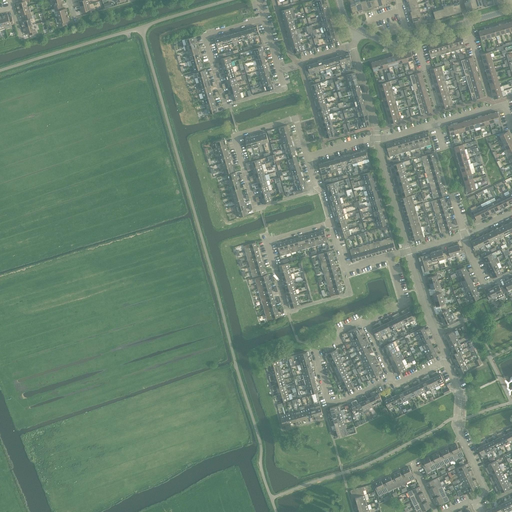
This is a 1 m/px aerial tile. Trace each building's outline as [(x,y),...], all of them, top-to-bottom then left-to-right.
[(19,0),(20,3),(16,4),(18,10),(27,7),(25,1),(29,0),(19,0)] [(63,0),(53,0),(55,5),(54,6),(54,9),(62,7),(61,4),(64,3),(63,0)] [(472,9),(469,0),(468,0),(464,1),(467,10),(472,9)] [(475,0),(469,0),(472,9),(477,7),(475,0)] [(358,12),(355,3),(350,5),(353,14),(358,12)] [(459,3),(454,4),(456,13),(462,12),(459,3)] [(79,8),(80,8),(82,12),(85,11),(86,12),(88,11),(91,10),(89,4),(81,7),(81,6),(80,6),(78,6),(79,8)] [(27,7),(18,10),(20,16),(23,15),(24,18),(31,16),(30,12),(29,13),(27,7)] [(62,7),(54,9),(55,12),(57,11),(59,17),(68,15),(66,8),(62,10),(62,7)] [(293,8),(281,11),(283,16),(294,13),(293,8)] [(441,18),(438,9),(433,10),(435,20),(441,18)] [(294,13),(283,16),(285,22),(293,19),(296,18),(294,13)] [(8,14),(2,16),(5,25),(10,24),(11,25),(14,24),(12,17),(9,18),(8,14)] [(68,15),(59,17),(56,18),(57,24),(59,24),(60,27),(67,25),(66,22),(70,21),(68,15)] [(21,21),(23,28),(32,25),(31,19),(32,19),(31,16),(24,18),(25,20),(21,21)] [(422,20),(413,22),(415,28),(424,25),(422,20)] [(32,25),(23,28),(25,34),(29,33),(29,36),(36,33),(36,30),(34,31),(32,25)] [(331,25),(322,27),(321,28),(320,29),(321,32),(323,33),(324,32),(333,30),(331,25)] [(257,27),(252,29),(254,37),(260,36),(257,27)] [(334,35),(326,38),(327,43),(336,41),(334,35)] [(462,36),(457,38),(460,49),(466,48),(462,36)] [(185,39),(187,45),(195,42),(194,37),(185,39)] [(223,46),(220,38),(215,39),(218,48),(223,46)] [(457,38),(452,39),(455,51),(460,49),(457,38)] [(452,39),(447,41),(451,52),(455,51),(452,39)] [(447,41),(442,42),(446,53),(451,52),(447,41)] [(195,42),(187,45),(184,46),(186,51),(188,50),(197,48),(195,42)] [(442,42),(437,43),(441,55),(446,53),(442,42)] [(437,43),(433,45),(436,56),(441,55),(437,43)] [(301,45),(292,47),(294,53),(303,50),(301,45)] [(436,56),(433,45),(427,46),(431,58),(436,56)] [(253,50),(254,55),(263,53),(261,47),(253,50)] [(349,53),(344,55),(346,63),(352,62),(349,53)] [(221,59),(222,64),(231,62),(230,56),(221,59)] [(461,60),(463,66),(474,62),(473,57),(461,60)] [(474,62),(463,66),(464,71),(475,67),(474,62)] [(201,63),(193,66),(194,71),(203,69),(201,63)] [(315,73),(313,64),(307,65),(310,74),(315,73)] [(430,70),(431,75),(443,71),(441,66),(430,70)] [(475,67),(464,71),(465,75),(477,72),(475,67)] [(196,72),(198,78),(207,75),(205,70),(196,72)] [(443,71),(431,75),(433,80),(444,76),(443,71)] [(410,75),(411,81),(423,77),(421,72),(410,75)] [(477,72),(465,75),(467,80),(478,77),(477,72)] [(346,75),(348,81),(356,78),(355,73),(346,75)] [(444,76),(433,80),(434,84),(446,81),(444,76)] [(423,77),(411,81),(413,85),(424,82),(423,77)] [(478,77),(467,80),(468,85),(480,82),(478,77)] [(208,80),(199,83),(197,83),(198,89),(201,88),(210,85),(208,80)] [(379,85),(380,90),(392,86),(390,81),(379,85)] [(446,81),(434,84),(436,89),(447,86),(446,81)] [(424,82),(413,85),(414,90),(426,87),(424,82)] [(480,82),(468,85),(470,90),(481,87),(480,82)] [(311,85),(313,91),(322,88),(320,83),(311,85)] [(272,84),(263,86),(265,92),(274,89),(272,84)] [(392,86),(380,90),(381,95),(393,91),(392,86)] [(447,86),(436,89),(437,94),(449,91),(447,86)] [(426,87),(414,90),(415,95),(427,92),(426,87)] [(481,87),(470,90),(471,95),(483,92),(481,87)] [(393,91),(381,95),(383,99),(394,96),(393,91)] [(449,91),(437,94),(438,99),(450,96),(449,91)] [(427,92),(415,95),(417,100),(428,97),(427,92)] [(483,92),(471,95),(473,100),(484,97),(483,92)] [(240,93),(231,96),(233,101),(242,98),(240,93)] [(394,96),(383,99),(384,104),(396,101),(394,96)] [(450,96),(438,99),(440,104),(451,101),(450,96)] [(428,97),(417,100),(418,105),(430,102),(428,97)] [(396,101),(384,104),(386,109),(397,106),(396,101)] [(451,101),(440,104),(441,109),(453,106),(451,101)] [(430,102),(418,105),(420,110),(431,107),(430,102)] [(216,106),(207,109),(208,114),(217,112),(216,106)] [(397,106),(386,109),(387,114),(399,111),(397,106)] [(431,107),(420,110),(421,115),(433,112),(431,107)] [(399,111),(387,114),(389,119),(400,116),(399,111)] [(400,116),(389,119),(390,124),(402,121),(400,116)] [(478,118),(480,126),(481,129),(486,128),(485,125),(482,116),(478,118)] [(369,120),(360,122),(357,123),(359,129),(362,128),(370,125),(369,120)] [(278,128),(280,133),(289,131),(287,125),(278,128)] [(336,129),(334,130),(325,132),(326,138),(335,135),(337,135),(338,134),(337,130),(336,129)] [(428,132),(422,134),(426,146),(431,145),(428,132)] [(500,135),(502,140),(510,136),(508,132),(500,135)] [(266,133),(261,135),(263,143),(269,142),(266,133)] [(422,134),(417,135),(421,148),(426,146),(422,134)] [(417,135),(412,137),(416,149),(421,148),(417,135)] [(255,136),(250,138),(253,146),(253,149),(259,147),(258,145),(255,136)] [(511,140),(510,136),(502,140),(504,145),(511,141),(511,140)] [(412,137),(407,139),(410,151),(416,149),(412,137)] [(253,146),(250,138),(245,139),(247,148),(253,146)] [(216,142),(217,148),(226,145),(224,139),(216,142)] [(407,139),(402,140),(405,152),(410,151),(407,139)] [(402,140),(396,142),(400,154),(405,152),(402,140)] [(396,142),(391,143),(395,155),(400,154),(396,142)] [(395,155),(391,143),(386,145),(389,157),(395,155)] [(366,151),(360,152),(364,163),(369,162),(366,151)] [(360,152),(355,154),(359,165),(364,163),(360,152)] [(421,157),(423,162),(435,159),(434,153),(421,157)] [(350,155),(353,164),(353,166),(354,166),(358,165),(358,164),(358,165),(359,165),(355,154),(350,155)] [(251,162),(253,167),(262,165),(260,159),(251,162)] [(435,159),(423,162),(425,167),(437,164),(435,159)] [(329,161),(324,163),(327,174),(328,174),(332,173),(333,172),(332,170),(329,161)] [(393,165),(395,170),(404,168),(402,162),(393,165)] [(327,174),(324,163),(319,164),(321,173),(322,175),(323,176),(327,175),(327,174)] [(437,164),(425,167),(426,173),(438,169),(437,164)] [(232,166),(223,168),(225,174),(234,171),(232,166)] [(438,169),(426,173),(428,178),(440,174),(438,169)] [(227,175),(228,180),(237,178),(236,172),(227,175)] [(362,175),(364,180),(372,177),(371,172),(362,175)] [(440,174),(428,178),(429,183),(441,179),(440,174)] [(441,179),(429,183),(431,188),(443,184),(441,179)] [(326,185),(328,190),(337,188),(335,182),(326,185)] [(304,183),(295,185),(297,194),(303,192),(302,189),(305,188),(304,183)] [(474,184),(466,186),(467,191),(476,189),(478,188),(477,184),(476,183),(474,184)] [(443,184),(431,188),(432,193),(444,190),(443,184)] [(375,188),(367,190),(367,191),(364,192),(365,196),(368,195),(368,196),(377,193),(375,188)] [(410,189),(401,191),(402,197),(411,194),(410,189)] [(444,190),(432,193),(434,199),(446,195),(444,190)] [(400,199),(401,204),(413,201),(412,195),(400,199)] [(271,196),(262,198),(264,204),(272,201),(271,196)] [(505,196),(501,198),(504,206),(509,204),(505,196)] [(431,201),(433,206),(445,203),(444,197),(431,201)] [(501,198),(496,201),(500,209),(504,206),(501,198)] [(413,201),(401,204),(403,210),(415,206),(413,201)] [(496,201),(491,203),(495,211),(500,209),(496,201)] [(445,203),(433,206),(435,212),(447,208),(445,203)] [(491,203),(487,205),(491,213),(495,211),(491,203)] [(478,209),(477,209),(481,217),(486,215),(482,207),(481,205),(476,207),(478,209)] [(487,205),(482,207),(486,215),(491,213),(487,205)] [(415,206),(403,210),(404,215),(416,211),(415,206)] [(447,208),(435,212),(436,217),(448,213),(447,208)] [(246,209),(237,211),(239,217),(248,214),(246,209)] [(481,217),(477,209),(473,212),(476,220),(481,217)] [(416,211),(404,215),(406,220),(418,216),(416,211)] [(448,213),(436,217),(438,222),(450,218),(448,213)] [(418,216),(406,220),(407,225),(419,222),(418,216)] [(450,218),(438,222),(439,227),(451,224),(450,218)] [(385,219),(376,222),(377,227),(386,225),(385,219)] [(419,222),(407,225),(409,230),(421,227),(419,222)] [(451,224),(439,227),(441,233),(453,229),(451,224)] [(506,225),(501,227),(505,235),(510,233),(506,225)] [(421,227),(409,230),(410,236),(422,232),(421,227)] [(501,227),(496,229),(500,238),(505,235),(501,227)] [(496,229),(491,232),(495,240),(500,238),(496,229)] [(324,230),(319,232),(322,244),(328,242),(324,230)] [(349,230),(340,232),(342,238),(350,235),(349,230)] [(319,232),(313,233),(317,245),(322,244),(319,232)] [(422,232),(410,236),(412,241),(424,237),(422,232)] [(491,232),(486,234),(490,242),(495,240),(491,232)] [(313,233),(308,235),(312,247),(317,245),(313,233)] [(486,234),(481,236),(485,245),(490,242),(486,234)] [(308,235),(303,236),(307,248),(312,247),(308,235)] [(303,236),(298,238),(301,250),(307,248),(303,236)] [(481,236),(476,239),(480,247),(485,245),(481,236)] [(392,237),(386,239),(390,251),(395,250),(392,237)] [(298,238),(293,239),(296,251),(301,250),(298,238)] [(293,239),(287,241),(291,253),(296,251),(293,239)] [(386,239),(381,241),(385,253),(390,251),(386,239)] [(480,247),(476,239),(471,241),(475,250),(480,247)] [(287,241),(282,242),(286,254),(291,253),(287,241)] [(381,241),(376,242),(379,254),(385,253),(381,241)] [(244,246),(245,251),(257,248),(256,242),(244,246)] [(286,254),(282,242),(277,244),(280,256),(286,254)] [(376,242),(371,244),(374,256),(379,254),(376,242)] [(371,244),(366,245),(369,257),(374,256),(371,244)] [(366,245),(360,247),(364,259),(369,257),(366,245)] [(459,245),(453,246),(456,256),(462,254),(465,253),(463,247),(460,248),(459,245)] [(449,252),(446,252),(447,258),(456,256),(453,246),(448,248),(449,252)] [(360,247),(355,248),(359,260),(364,259),(360,247)] [(257,248),(245,251),(247,256),(259,253),(257,248)] [(359,260),(355,248),(350,250),(353,262),(359,260)] [(442,250),(436,251),(439,261),(447,258),(446,252),(443,253),(442,250)] [(318,254),(320,260),(332,256),(331,251),(318,254)] [(436,251),(431,253),(434,265),(440,263),(439,261),(436,251)] [(259,253),(247,256),(248,262),(260,258),(259,253)] [(434,265),(431,253),(430,253),(431,254),(424,256),(424,255),(418,257),(423,272),(429,271),(428,267),(434,265)] [(484,258),(486,263),(494,259),(492,254),(484,258)] [(332,256),(320,260),(321,265),(334,262),(332,256)] [(260,258),(248,262),(250,267),(262,263),(260,258)] [(494,259),(486,263),(488,268),(497,264),(494,259)] [(334,262),(321,265),(323,270),(335,267),(334,262)] [(262,263),(250,267),(251,272),(263,268),(262,263)] [(279,266),(281,271),(289,269),(288,263),(279,266)] [(497,264),(488,268),(491,272),(499,268),(497,264)] [(335,267),(323,270),(325,275),(337,272),(335,267)] [(456,271),(458,276),(467,272),(465,267),(456,271)] [(263,268),(251,272),(253,278),(265,274),(263,268)] [(499,268),(491,272),(493,278),(501,274),(499,268)] [(337,272),(325,275),(326,281),(338,277),(337,272)] [(428,278),(429,283),(439,281),(437,275),(436,272),(430,274),(431,277),(428,278)] [(467,272),(458,276),(461,281),(470,277),(467,272)] [(255,278),(257,284),(269,280),(267,275),(255,278)] [(338,277),(326,281),(328,286),(340,282),(338,277)] [(470,277),(461,281),(463,287),(472,282),(470,277)] [(269,280),(257,284),(258,289),(270,286),(269,280)] [(506,285),(503,287),(506,292),(511,289),(511,284),(509,280),(504,282),(506,285)] [(439,281),(429,283),(431,289),(435,288),(435,291),(441,289),(439,281)] [(340,282),(328,286),(329,291),(341,287),(340,282)] [(472,282),(463,287),(466,292),(475,287),(472,282)] [(499,285),(493,287),(499,298),(504,296),(503,294),(506,292),(503,287),(500,288),(499,285)] [(270,286),(258,289),(260,294),(272,291),(270,286)] [(341,287),(329,291),(331,296),(343,293),(341,287)] [(475,287),(466,292),(468,297),(477,293),(475,287)] [(499,298),(493,287),(488,290),(489,293),(487,294),(489,300),(493,298),(493,299),(495,300),(499,298)] [(433,295),(434,301),(444,298),(441,289),(435,291),(436,294),(433,295)] [(272,291),(260,294),(261,299),(273,296),(272,291)] [(477,293),(468,297),(471,302),(480,298),(477,293)] [(273,296),(261,299),(263,305),(275,301),(273,296)] [(444,298),(434,301),(436,306),(440,305),(441,309),(446,307),(444,298)] [(298,300),(290,302),(291,308),(300,305),(298,300)] [(275,301),(263,305),(264,310),(276,306),(275,301)] [(276,306),(264,310),(266,315),(278,311),(276,306)] [(446,307),(441,309),(442,312),(439,313),(441,319),(450,315),(446,307)] [(406,309),(404,310),(410,322),(414,320),(410,312),(408,313),(406,309)] [(403,315),(401,316),(405,325),(410,322),(404,310),(401,311),(403,315)] [(278,311),(266,315),(267,320),(279,317),(278,311)] [(397,314),(395,315),(400,327),(405,325),(401,316),(399,317),(397,314)] [(394,319),(392,320),(396,329),(400,327),(395,315),(392,316),(394,319)] [(450,315),(441,319),(444,324),(447,323),(449,326),(454,323),(450,315)] [(388,318),(385,319),(391,331),(396,329),(392,320),(389,322),(388,318)] [(385,324),(382,325),(387,333),(391,331),(385,319),(383,320),(385,324)] [(379,322),(376,323),(382,336),(387,333),(382,325),(380,326),(379,322)] [(382,336),(376,323),(374,325),(375,328),(373,329),(377,338),(382,336)] [(415,331),(417,336),(430,330),(429,328),(425,330),(424,327),(415,331)] [(349,332),(351,337),(363,331),(362,329),(359,330),(357,328),(349,332)] [(430,330),(417,336),(420,341),(428,337),(427,334),(431,333),(430,330)] [(363,331),(351,337),(353,342),(362,337),(361,335),(364,333),(363,331)] [(445,335),(448,340),(456,336),(454,331),(445,335)] [(456,336),(448,340),(450,344),(459,340),(456,336)] [(362,337),(353,342),(355,346),(368,340),(367,338),(363,340),(362,337)] [(428,337),(420,341),(422,345),(434,340),(433,337),(429,339),(428,337)] [(368,340),(355,346),(358,351),(366,347),(365,344),(369,343),(368,340)] [(434,340),(422,345),(419,347),(421,351),(424,350),(433,346),(432,344),(435,342),(434,340)] [(459,340),(450,344),(452,349),(461,345),(459,340)] [(382,350),(383,353),(395,347),(393,342),(384,346),(385,348),(382,350)] [(461,345),(452,349),(454,353),(454,354),(460,351),(463,350),(461,345)] [(433,346),(424,350),(426,355),(438,349),(437,346),(434,348),(433,346)] [(366,347),(358,351),(360,355),(372,350),(371,347),(367,349),(366,347)] [(395,347),(383,353),(384,355),(388,353),(389,356),(397,351),(395,347)] [(325,358),(326,360),(339,354),(336,349),(328,354),(329,356),(325,358)] [(438,349),(426,355),(429,359),(437,355),(436,353),(440,351),(438,349)] [(372,350),(360,355),(362,360),(371,356),(370,354),(373,352),(372,350)] [(453,357),(449,359),(450,361),(462,355),(465,354),(463,350),(460,351),(454,354),(454,353),(451,355),(453,357)] [(386,359),(387,362),(400,356),(397,351),(389,356),(390,358),(386,359)] [(339,354),(326,360),(328,362),(331,361),(332,363),(341,359),(339,354)] [(400,356),(387,362),(389,364),(392,363),(393,365),(402,361),(404,360),(402,355),(400,356)] [(462,355),(450,361),(451,364),(455,362),(456,364),(465,360),(462,355)] [(371,356),(362,360),(364,365),(376,359),(375,356),(372,358),(371,356)] [(330,367),(331,369),(343,363),(341,359),(332,363),(333,365),(330,367)] [(376,359),(364,365),(366,369),(375,365),(374,363),(378,361),(376,359)] [(266,366),(267,369),(280,365),(279,360),(269,363),(270,365),(266,366)] [(454,368),(455,370),(467,365),(465,360),(456,364),(457,366),(454,368)] [(391,369),(392,371),(404,365),(402,361),(393,365),(394,367),(391,369)] [(343,363),(331,369),(332,372),(336,370),(337,372),(345,368),(343,363)] [(375,365),(366,369),(369,374),(381,368),(380,366),(376,367),(375,365)] [(404,365),(392,371),(393,373),(397,372),(398,374),(406,370),(404,365)] [(467,365),(455,370),(456,373),(459,371),(461,373),(469,369),(467,365)] [(334,376),(335,378),(347,373),(345,368),(337,372),(338,374),(334,376)] [(381,368),(369,374),(366,375),(369,380),(380,374),(378,372),(382,370),(381,368)] [(269,376),(270,379),(283,375),(281,370),(272,373),(273,375),(269,376)] [(436,372),(434,373),(440,385),(444,383),(440,374),(438,375),(436,372)] [(347,373),(335,378),(336,381),(340,379),(341,381),(350,377),(347,373)] [(433,377),(431,378),(435,387),(440,385),(434,373),(431,374),(433,377)] [(427,376),(425,377),(430,389),(435,387),(431,378),(429,379),(427,376)] [(338,385),(340,388),(352,382),(350,377),(341,381),(342,384),(338,385)] [(424,382),(422,383),(426,391),(430,389),(425,377),(422,378),(424,382)] [(272,386),(272,388),(285,385),(284,380),(275,382),(275,385),(272,386)] [(418,380),(415,381),(421,394),(426,391),(422,383),(419,384),(418,380)] [(415,386),(412,387),(417,396),(421,394),(415,381),(413,383),(415,386)] [(352,382),(340,388),(341,390),(344,388),(345,391),(354,387),(352,382)] [(409,385),(406,386),(412,398),(417,396),(412,387),(410,388),(409,385)] [(405,391),(403,392),(407,400),(412,398),(406,386),(404,387),(405,391)] [(399,389),(397,390),(403,402),(407,400),(403,392),(401,393),(399,389)] [(274,396),(275,398),(288,395),(287,390),(278,392),(278,395),(274,396)] [(396,395),(394,396),(398,405),(399,407),(404,405),(403,402),(397,390),(394,391),(396,395)] [(375,391),(372,392),(378,404),(383,402),(379,393),(376,395),(375,391)] [(372,397),(369,398),(373,407),(378,404),(372,392),(370,393),(372,397)] [(390,393),(388,395),(394,407),(398,405),(394,396),(392,397),(390,393)] [(365,395),(363,397),(369,409),(373,407),(369,398),(367,399),(365,395)] [(387,399),(385,400),(389,409),(394,407),(388,395),(385,396),(387,399)] [(362,401),(360,402),(364,411),(365,413),(370,411),(369,409),(363,397),(361,398),(362,401)] [(356,400),(354,401),(360,413),(364,411),(360,402),(358,403),(356,400)] [(351,402),(353,406),(351,407),(353,412),(354,413),(355,415),(360,413),(354,401),(351,402)] [(327,411),(328,414),(341,410),(339,405),(330,408),(331,410),(327,411)] [(300,410),(303,419),(305,419),(306,422),(309,422),(305,409),(304,406),(299,408),(300,410)] [(315,406),(310,407),(312,417),(315,416),(316,420),(318,419),(315,406)] [(295,412),(290,413),(293,422),(295,421),(296,425),(299,425),(295,412)] [(289,427),(285,414),(280,416),(283,425),(285,424),(286,428),(289,427)] [(330,421),(330,424),(343,420),(342,415),(333,418),(334,420),(330,421)] [(332,431),(333,434),(346,430),(345,425),(336,428),(336,430),(332,431)] [(501,432),(499,433),(505,445),(509,443),(505,434),(503,436),(501,432)] [(498,438),(496,439),(500,448),(505,445),(499,433),(497,434),(498,438)] [(492,436),(490,438),(496,450),(500,448),(496,439),(494,440),(492,436)] [(489,442),(487,443),(491,452),(496,450),(490,438),(487,439),(489,442)] [(483,441),(481,442),(486,454),(491,452),(487,443),(485,444),(483,441)] [(486,454),(481,442),(478,443),(480,447),(478,448),(482,456),(486,454)] [(456,444),(453,445),(459,458),(464,455),(460,448),(459,448),(456,444)] [(452,451),(451,452),(455,460),(459,458),(453,445),(450,447),(452,451)] [(447,448),(444,450),(450,462),(455,460),(451,452),(449,453),(447,448)] [(443,456),(442,456),(445,464),(450,462),(444,450),(441,451),(443,456)] [(438,452),(435,454),(441,466),(445,464),(442,456),(440,457),(438,452)] [(434,460),(432,461),(436,469),(441,466),(435,454),(432,455),(434,460)] [(429,457),(426,458),(432,471),(436,469),(432,461),(431,462),(429,457)] [(432,471),(426,458),(422,460),(425,465),(423,465),(427,473),(432,471)] [(486,468),(487,471),(499,465),(497,460),(488,464),(489,467),(486,468)] [(456,469),(459,474),(467,469),(466,467),(470,466),(469,463),(456,469)] [(499,465),(487,471),(488,473),(491,472),(492,474),(501,470),(499,465)] [(408,467),(405,468),(411,481),(416,478),(412,470),(410,471),(408,467)] [(404,474),(403,475),(406,483),(411,481),(405,468),(402,470),(404,474)] [(467,469),(459,474),(461,478),(473,472),(472,470),(468,472),(467,469)] [(490,478),(491,480),(503,474),(501,470),(492,474),(494,476),(490,478)] [(399,471),(396,472),(402,485),(406,483),(403,475),(401,476),(399,471)] [(395,479),(394,479),(397,487),(402,485),(396,472),(393,474),(395,479)] [(473,472),(461,478),(463,483),(472,479),(471,476),(474,475),(473,472)] [(503,474),(491,480),(492,483),(496,481),(497,483),(505,479),(503,474)] [(390,475),(387,477),(393,489),(397,487),(394,479),(392,480),(390,475)] [(386,483),(384,484),(388,492),(393,489),(387,477),(384,478),(386,483)] [(432,485),(432,486),(440,482),(438,477),(425,483),(427,487),(432,485)] [(472,479),(463,483),(465,487),(477,482),(476,479),(473,481),(472,479)] [(494,487),(495,489),(508,484),(505,479),(497,483),(498,485),(494,487)] [(381,480),(377,481),(383,494),(388,492),(384,484),(383,484),(381,480)] [(383,494),(377,481),(374,483),(377,487),(375,488),(379,496),(383,494)] [(428,490),(430,493),(442,487),(440,482),(432,486),(433,488),(428,490)] [(477,482),(465,487),(468,492),(476,488),(475,486),(479,484),(477,482)] [(508,484),(495,489),(497,492),(500,490),(501,492),(510,488),(508,484)] [(351,496),(351,499),(365,495),(363,491),(365,490),(364,486),(350,490),(352,496),(351,496)] [(407,492),(409,497),(417,493),(417,492),(421,490),(420,486),(407,492)] [(442,487),(430,493),(431,496),(436,494),(437,495),(445,492),(442,487)] [(433,499),(434,502),(447,496),(445,492),(437,495),(438,497),(433,499)] [(417,493),(409,497),(412,502),(424,496),(423,493),(418,495),(417,493)] [(424,496),(412,502),(414,506),(422,502),(421,501),(426,499),(424,496)] [(447,496),(434,502),(436,505),(441,503),(441,505),(449,501),(447,496)] [(354,506),(354,508),(367,505),(366,500),(357,502),(357,505),(354,506)] [(422,502),(414,506),(416,511),(429,505),(427,502),(422,504),(422,502)] [(504,503),(499,505),(502,511),(506,511),(508,511),(504,503)]
